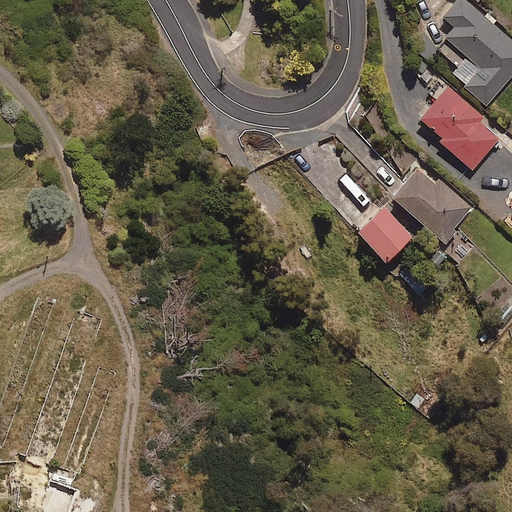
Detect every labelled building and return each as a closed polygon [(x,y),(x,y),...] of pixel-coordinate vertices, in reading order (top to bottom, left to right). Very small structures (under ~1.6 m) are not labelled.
[(484,105),(511,73),(511,42),(462,0),(454,0),(440,17),(451,27),(442,37),(464,56),(448,74),(484,105)] [(477,122),(480,118),(444,86),(414,118),(469,169),(496,140),(477,122)] [(414,169),(389,199),(444,246),(456,232),(453,229),(470,208),(437,180),(432,185),(414,169)] [(382,263),(409,237),(381,207),(354,232),(382,263)] [(416,294),(431,283),(413,261),(399,272),(416,294)] [(54,305),(38,299),(15,359),(32,365),(54,305)] [(73,489),(116,372),(98,366),(62,475),(53,472),(103,318),(75,309),(25,460),(16,461),(0,462),(0,502),(10,502),(12,502),(30,511),(97,511),(107,479),(94,475),(89,493),(73,489)] [(32,372),(15,366),(0,407),(0,445),(5,447),(32,372)]
